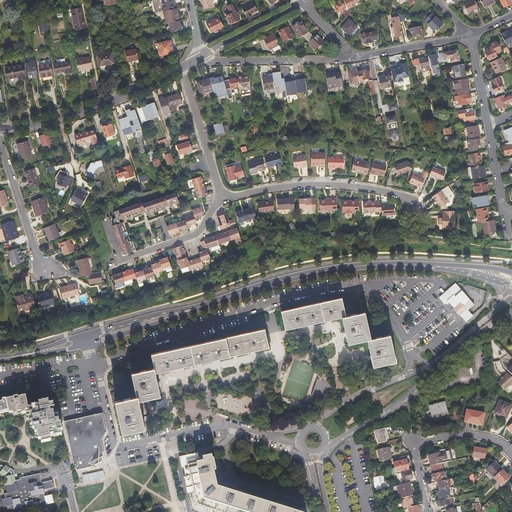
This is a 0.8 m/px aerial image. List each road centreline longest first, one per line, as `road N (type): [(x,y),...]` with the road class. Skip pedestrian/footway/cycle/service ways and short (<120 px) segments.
road 1 (secondary): [(431,265),(285,279),(85,340)]
road 2 (residential): [(302,439),(228,426),(116,447),(85,340)]
road 3 (residential): [(219,196),(323,184),(402,196),(409,206)]
road 4 (residential): [(181,67),(98,104),(0,128)]
road 5 (residential): [(511,452),(484,434),(414,444),(429,511)]
road 6 (residential): [(219,196),(192,235),(120,259),(105,222)]
road 7 (residential): [(201,54),(207,61),(355,58)]
road 8 (residential): [(0,137),(40,269)]
road 9 (residential): [(181,67),(219,196)]
road 10 (residential): [(429,371),(370,390),(309,429)]
road 11 (residential): [(322,444),(383,412),(429,371)]
